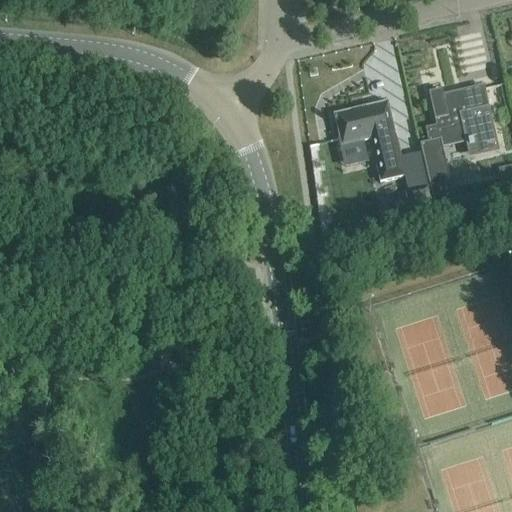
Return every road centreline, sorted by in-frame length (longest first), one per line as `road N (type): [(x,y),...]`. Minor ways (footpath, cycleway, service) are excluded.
road 1 (tertiary): [(307,511),(272,248),(257,171),(230,114)]
road 2 (tertiary): [(230,114),(181,77),(132,56),(0,40)]
road 3 (unclassified): [(277,45),(462,0)]
